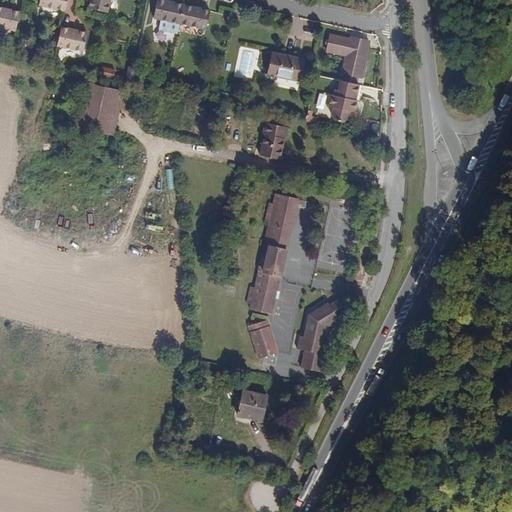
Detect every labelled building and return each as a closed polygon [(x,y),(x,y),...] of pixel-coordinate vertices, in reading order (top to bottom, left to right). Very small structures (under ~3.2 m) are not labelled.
[(68,11),(70,0),(41,0),(41,5),(68,11)] [(111,12),(113,0),(91,0),(90,8),(111,12)] [(179,25),(184,5),(161,0),(157,0),(153,19),(179,25)] [(206,31),(211,11),(184,5),(179,25),(206,31)] [(0,26),(16,30),(20,11),(0,6),(0,26)] [(85,51),(90,32),(64,26),(60,45),(85,51)] [(360,78),(368,42),(356,39),(355,44),(348,42),(349,39),(329,35),(324,55),(343,59),(340,74),(343,75),(342,80),(356,83),(357,77),(360,78)] [(241,74),(253,75),(255,52),(242,51),(241,74)] [(298,82),(303,60),(271,53),(266,74),(298,82)] [(353,114),(356,100),(353,100),(357,84),(356,83),(342,80),(337,79),(335,90),(333,90),(332,95),(328,94),(325,107),(330,108),(328,114),(331,120),(340,122),(346,118),(347,113),(353,114)] [(82,129),(115,134),(123,91),(89,85),(82,129)] [(311,117),(313,108),(306,106),(303,121),(314,123),(315,118),(311,117)] [(371,136),(372,120),(354,116),(350,131),(371,136)] [(282,141),(285,128),(261,123),(258,135),(260,136),(256,157),(275,161),(280,140),(282,141)] [(174,189),(173,168),(166,169),(167,189),(174,189)] [(265,313),(291,198),(269,193),(267,201),(262,201),(258,221),(262,222),(248,286),(243,285),(240,302),(244,303),(243,308),(265,313)] [(329,200),(325,251),(328,251),(327,257),(335,258),(335,263),(347,264),(348,239),(335,238),(335,226),(349,227),(350,210),(342,210),(343,201),(329,200)] [(320,326),(332,318),(331,317),(340,311),(331,298),(323,303),(321,301),(302,313),(296,335),(293,334),(289,348),(298,350),(293,366),(313,371),(319,347),(315,345),(320,326)] [(263,325),(261,318),(251,321),(253,328),(263,325)] [(271,352),(263,325),(253,328),(243,331),(251,358),(271,352)] [(255,419),(261,394),(234,388),(229,413),(255,419)]
